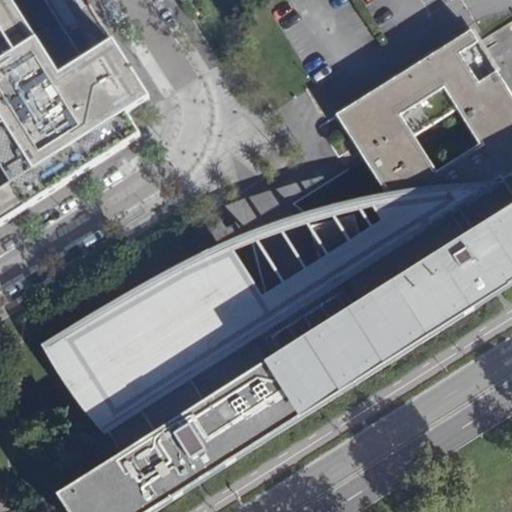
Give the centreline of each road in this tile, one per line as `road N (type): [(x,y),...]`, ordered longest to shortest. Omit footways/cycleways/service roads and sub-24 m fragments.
road 1 (residential): [(132,0),(188,85),(192,128),(173,165),(0,276)]
road 2 (primary): [(511,354),(261,511)]
road 3 (primary): [(325,511),(511,391)]
